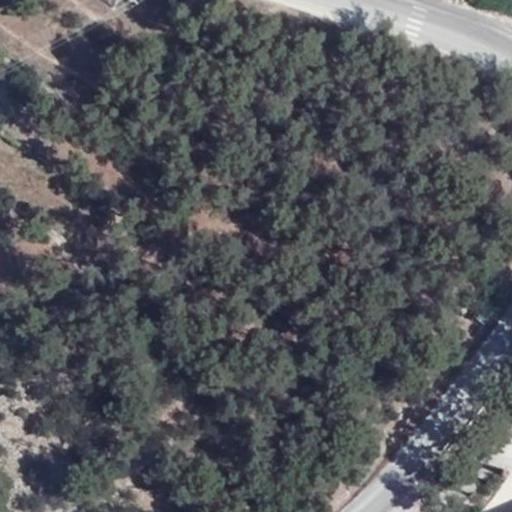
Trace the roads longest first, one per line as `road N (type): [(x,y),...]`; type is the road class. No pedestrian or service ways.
road 1 (tertiary): [(511,324),(449,419),(365,511)]
road 2 (tertiary): [(511,60),(339,0)]
